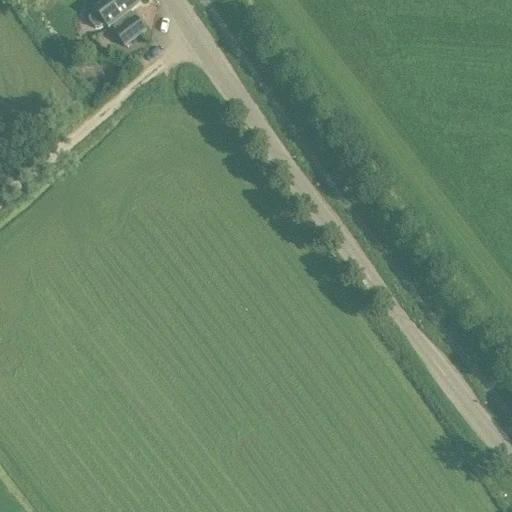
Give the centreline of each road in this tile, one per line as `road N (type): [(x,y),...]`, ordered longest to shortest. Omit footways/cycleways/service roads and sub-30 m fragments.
road 1 (tertiary): [(511,464),(171,0)]
road 2 (track): [(218,24),(178,44),(0,197)]
